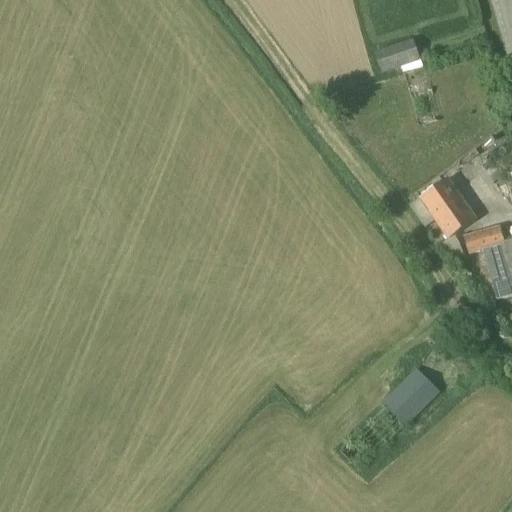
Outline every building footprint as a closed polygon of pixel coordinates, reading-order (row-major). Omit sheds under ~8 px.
[(424,69),(421,62),(414,40),(376,54),(383,75),(401,69),(403,75),(405,74),(424,69)] [(450,241),(453,239),(479,221),(450,179),(421,200),(450,241)] [(506,243),(502,227),(466,237),(471,252),(506,243)] [(511,243),(484,252),(492,279),(492,278),(492,279),(499,301),(511,296),(511,243)] [(360,473),(407,428),(440,394),(418,370),(395,393),(383,405),(386,408),(340,452),(360,473)]
